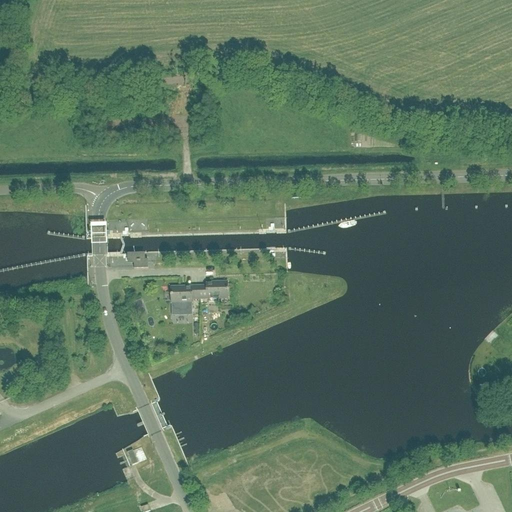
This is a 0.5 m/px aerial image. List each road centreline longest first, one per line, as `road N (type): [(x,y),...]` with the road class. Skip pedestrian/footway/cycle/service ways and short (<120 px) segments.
road 1 (track): [(511,142),(409,139),(247,72),(0,108)]
road 2 (tertiary): [(105,199),(127,188),(511,176)]
road 3 (tertiary): [(191,511),(105,312),(98,255),(105,199)]
road 4 (track): [(423,483),(300,436),(179,485)]
road 5 (tertiary): [(511,459),(443,475),(361,511)]
road 6 (track): [(72,155),(219,152)]
